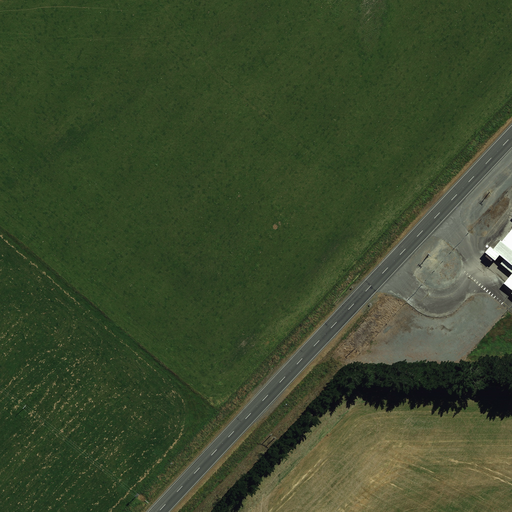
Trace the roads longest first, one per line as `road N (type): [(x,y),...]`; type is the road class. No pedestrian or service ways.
road 1 (secondary): [(313,346),(511,135)]
road 2 (secondary): [(313,346),(157,511)]
